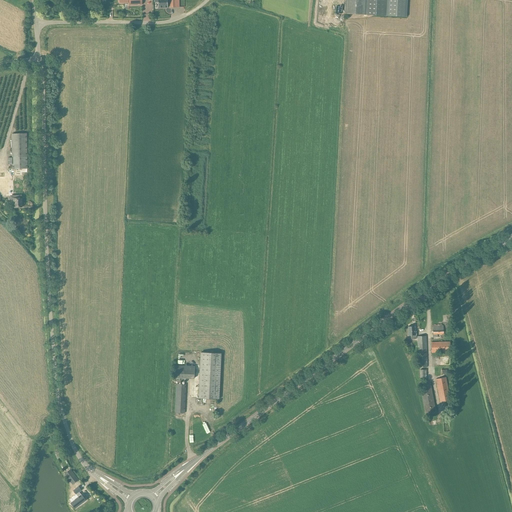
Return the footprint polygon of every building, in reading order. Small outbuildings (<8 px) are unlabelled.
[(345,0),(345,14),(386,16),(406,17),(407,0),(345,0)] [(27,172),(27,133),(11,134),(12,158),(8,158),(8,165),(12,164),(12,169),(16,169),(16,172),(27,172)] [(13,177),(13,173),(0,173),(0,196),(10,197),(10,203),(14,202),(14,207),(22,207),(22,198),(20,198),(20,195),(13,196),(13,177)] [(415,330),(415,326),(408,326),(409,336),(412,336),(412,339),(416,338),(416,330),(415,330)] [(433,334),(433,337),(437,337),(437,334),(438,334),(444,334),(444,331),(443,326),(433,326),(433,331),(433,334)] [(428,366),(426,335),(418,336),(419,358),(417,358),(417,367),(428,366)] [(451,351),(450,342),(432,342),(432,352),(451,351)] [(185,361),(186,353),(178,352),(177,360),(185,361)] [(221,353),(201,352),(199,398),(219,399),(221,353)] [(195,366),(175,365),(174,378),(194,378),(195,366)] [(450,400),(446,377),(436,379),(440,402),(450,400)] [(437,412),(431,381),(421,383),(427,414),(437,412)] [(186,384),(177,384),(176,413),(185,413),(186,384)] [(65,459),(61,451),(56,453),(60,461),(65,459)] [(71,469),(70,468),(64,472),(65,474),(73,484),(78,480),(70,470),(71,469)] [(81,490),(79,487),(74,490),(76,494),(77,493),(79,496),(78,497),(79,497),(71,503),(75,508),(85,500),(79,492),(81,490)]
